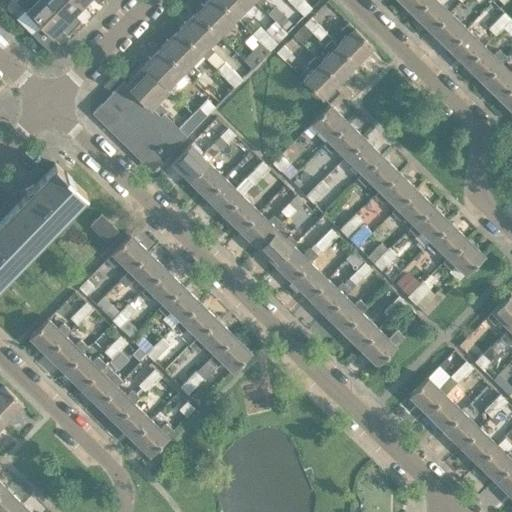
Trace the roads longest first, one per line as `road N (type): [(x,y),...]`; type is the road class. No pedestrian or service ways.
road 1 (residential): [(451,506),(48,106)]
road 2 (residential): [(349,0),(478,127),(474,191),(511,234)]
road 3 (residential): [(0,352),(117,461),(121,511)]
road 4 (residential): [(48,106),(155,0)]
